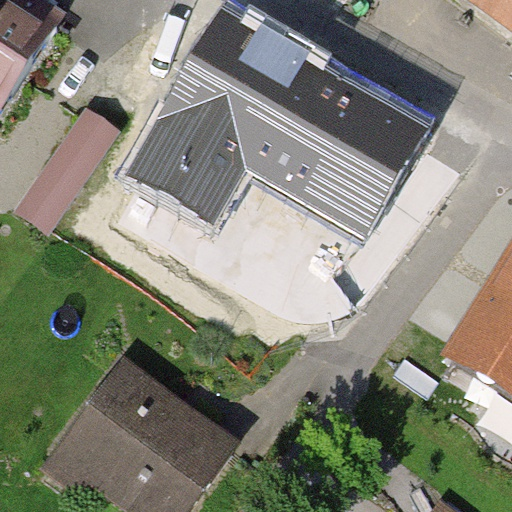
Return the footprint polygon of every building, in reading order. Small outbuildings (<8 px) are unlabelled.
[(0,0),(0,120),(60,30),(13,0),(0,0)] [(432,126),(228,8),(129,180),(211,227),(247,165),(369,235),(432,126)] [(119,137),(87,115),(22,213),(53,234),(119,137)] [(511,281),(466,356),(511,383),(511,281)] [(208,511),(243,466),(121,376),(44,479),(89,511),(208,511)]
